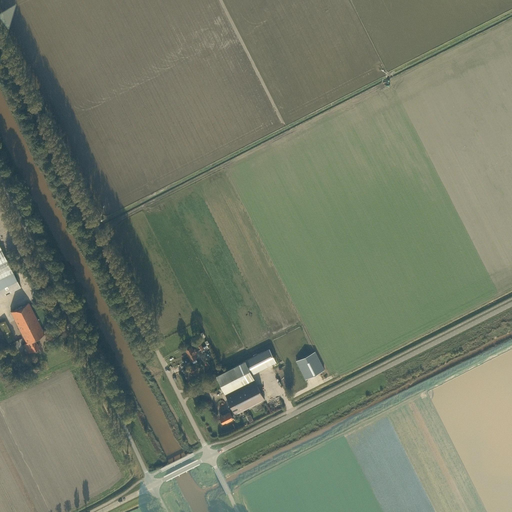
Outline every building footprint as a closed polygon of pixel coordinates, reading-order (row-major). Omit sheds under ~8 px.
[(0,247),(0,296),(20,287),(0,247)] [(36,344),(34,340),(33,339),(44,334),(28,303),(10,312),(26,343),(24,344),(28,352),(31,351),(39,348),(37,344),(36,344)] [(0,322),(0,328),(7,343),(14,339),(5,320),(0,322)] [(19,345),(17,340),(11,343),(13,348),(19,345)] [(185,349),(188,355),(195,351),(194,349),(193,349),(191,346),(185,349)] [(245,360),(252,374),(276,362),(269,348),(245,360)] [(195,351),(188,355),(191,360),(197,357),(200,355),(198,352),(200,351),(199,349),(195,351)] [(314,351),(296,361),(305,379),(324,369),(314,351)] [(254,378),(252,374),(245,360),(215,375),(225,393),(254,378)] [(230,412),(219,417),(222,423),(233,418),(231,415),(234,414),(235,414),(264,400),(254,380),(225,395),(232,408),(229,410),(230,412)]
